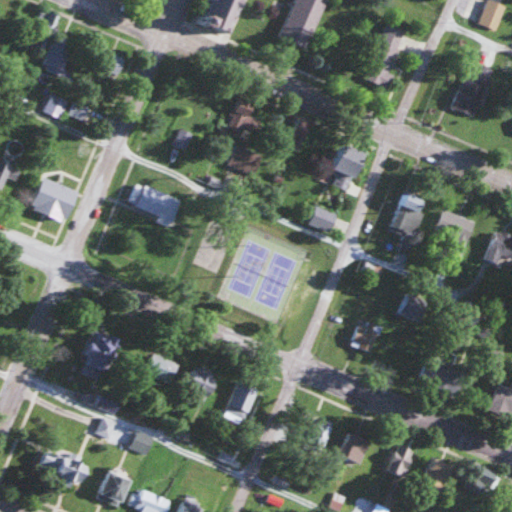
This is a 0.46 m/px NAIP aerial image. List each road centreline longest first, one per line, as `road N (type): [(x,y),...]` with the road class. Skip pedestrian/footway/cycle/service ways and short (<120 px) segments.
road 1 (residential): [(511,456),(0,233)]
road 2 (residential): [(232,511),(450,0)]
road 3 (residential): [(511,184),(81,0)]
road 4 (residential): [(0,416),(178,0)]
